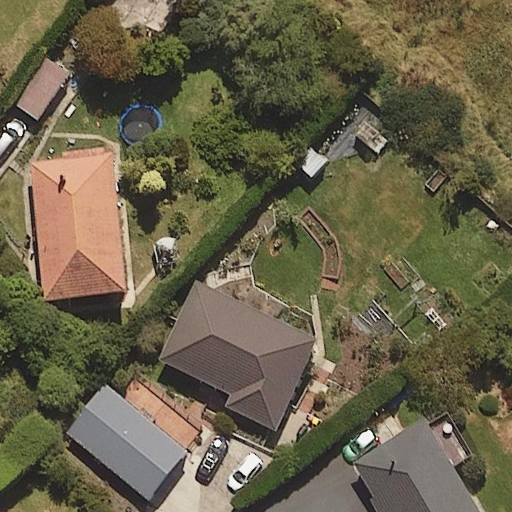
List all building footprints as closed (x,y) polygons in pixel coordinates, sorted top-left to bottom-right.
[(68,73),(40,54),(9,99),(37,118),(68,73)] [(127,291),(112,149),(31,157),(46,299),(127,291)] [(317,334),(195,282),(161,362),(232,392),(226,405),(278,427),(317,334)] [(140,412),(108,383),(67,430),(145,499),(202,434),(156,393),(140,412)] [(471,451),(444,408),(355,461),(385,511),(481,511),(452,463),(471,451)]
